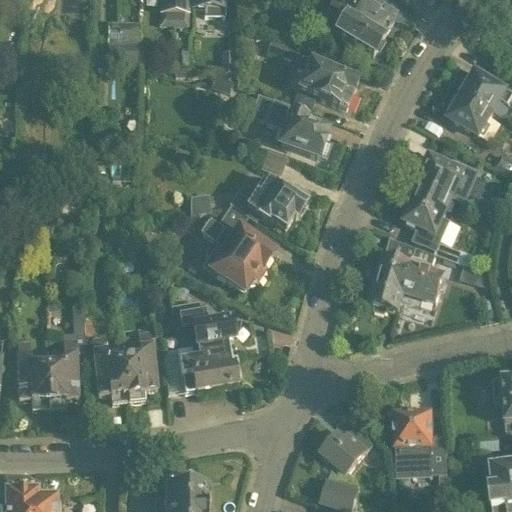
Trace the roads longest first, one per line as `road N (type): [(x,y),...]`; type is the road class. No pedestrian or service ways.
road 1 (residential): [(300,401),(316,318),(373,161),(407,90),(469,0)]
road 2 (residential): [(286,429),(125,456),(0,460)]
road 3 (residential): [(511,341),(430,356),(300,401)]
